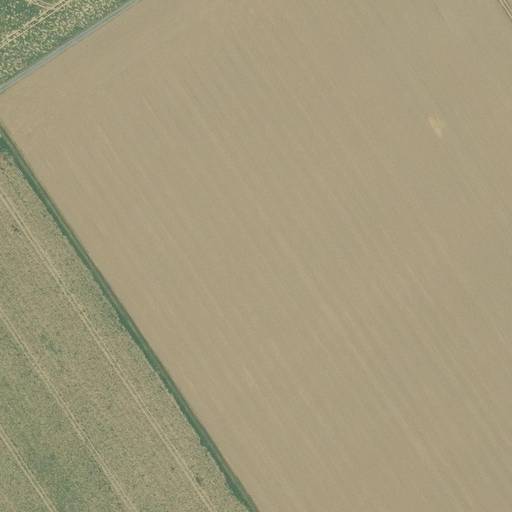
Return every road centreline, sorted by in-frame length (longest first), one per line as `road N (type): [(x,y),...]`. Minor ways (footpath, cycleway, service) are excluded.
road 1 (track): [(0,123),(257,511)]
road 2 (track): [(139,0),(0,93)]
